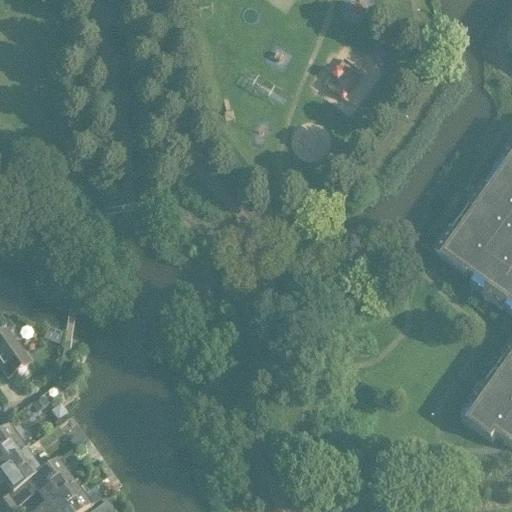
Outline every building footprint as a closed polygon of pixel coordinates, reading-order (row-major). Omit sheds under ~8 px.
[(448,235),(433,256),(465,279),(467,280),(468,278),(474,283),(470,288),(472,290),(484,298),(482,301),(492,308),(503,315),(504,313),(511,318),(511,345),(509,350),(501,360),(504,362),(495,375),(485,388),(483,387),(475,397),(468,407),(471,409),(461,423),(490,444),(492,445),(495,439),(511,451),(511,145),(508,152),(500,162),(503,164),(493,177),(484,190),(481,188),(474,199),(466,210),(468,212),(460,224),(450,237),(448,235)] [(47,332),(43,341),(57,347),(61,337),(61,336),(47,330),(47,332)] [(0,370),(8,382),(28,367),(5,334),(0,337),(0,370)] [(45,397),(36,404),(41,412),(51,405),(45,397)] [(0,470),(27,451),(10,428),(0,435),(0,470)] [(43,474),(27,451),(0,470),(0,488),(3,486),(11,496),(1,503),(1,504),(60,462),(59,462),(43,474)] [(36,511),(38,511),(76,485),(60,462),(1,504),(7,511),(14,511),(36,497),(44,507),(36,511)] [(87,511),(92,508),(76,485),(38,511),(87,511)]
